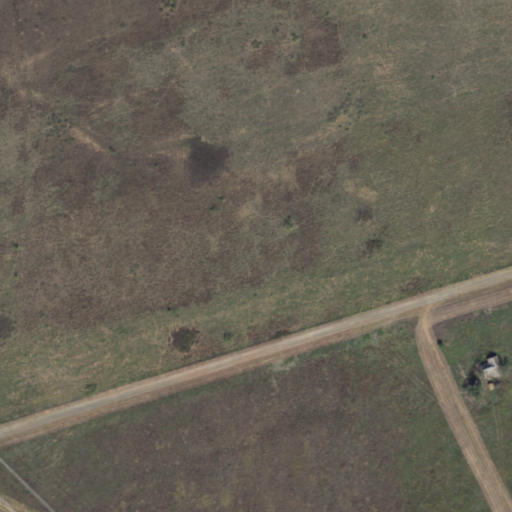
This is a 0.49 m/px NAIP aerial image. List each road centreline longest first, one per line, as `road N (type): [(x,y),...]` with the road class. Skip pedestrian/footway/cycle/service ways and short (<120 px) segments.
road 1 (residential): [(0,438),(511,273)]
road 2 (residential): [(422,303),(511,450)]
